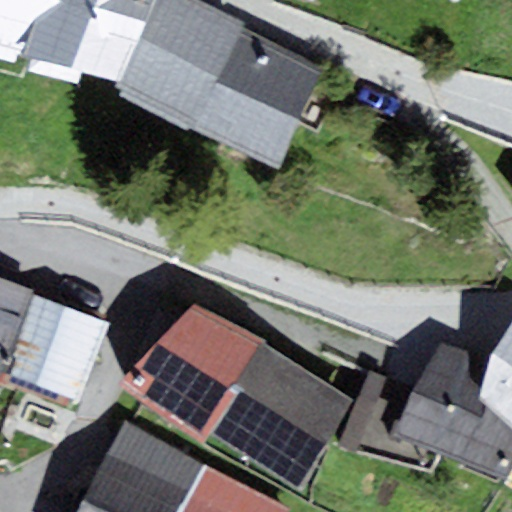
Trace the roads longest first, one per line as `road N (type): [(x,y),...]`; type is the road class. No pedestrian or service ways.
road 1 (residential): [(511,309),(403,312),(346,301),(115,216),(59,201),(0,198)]
road 2 (residential): [(511,242),(465,160),(375,88),(364,56)]
road 3 (residential): [(511,112),(364,56)]
road 4 (residential): [(364,56),(240,0)]
